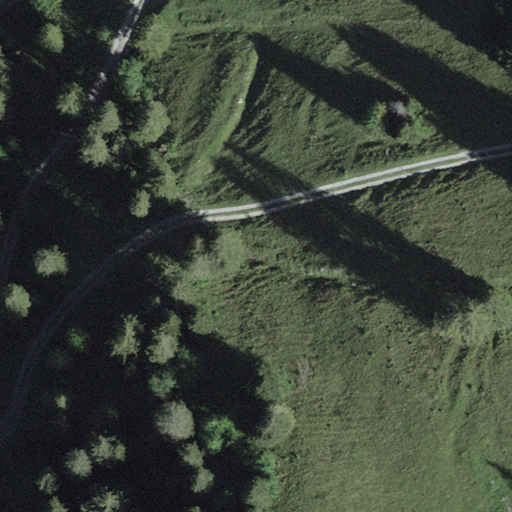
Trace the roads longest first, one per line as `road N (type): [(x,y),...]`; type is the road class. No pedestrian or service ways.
road 1 (track): [(511,149),(197,215),(141,240),(92,276),(49,326),(0,433)]
road 2 (track): [(0,278),(22,202),(88,108),(143,0)]
